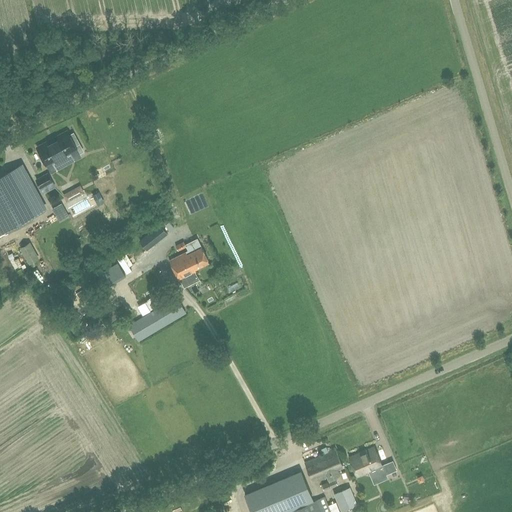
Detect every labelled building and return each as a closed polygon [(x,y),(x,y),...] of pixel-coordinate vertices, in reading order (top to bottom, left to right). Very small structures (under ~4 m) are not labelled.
[(69,135),(67,131),(38,147),(52,172),(80,157),(76,150),(77,150),(75,146),(79,143),(73,133),(69,135)] [(0,233),(45,209),(35,192),(24,198),(9,171),(0,176),(0,233)] [(37,179),(41,187),(52,181),(47,173),(37,179)] [(69,195),(86,187),(82,179),(65,187),(69,195)] [(71,196),(74,201),(89,192),(86,187),(71,196)] [(147,250),(167,234),(159,224),(139,240),(147,250)] [(178,251),(186,247),(183,241),(175,245),(178,251)] [(209,261),(201,247),(193,251),(192,248),(186,251),(186,252),(169,260),(179,279),(196,271),(195,269),(209,261)] [(135,266),(142,284),(163,275),(153,250),(145,254),(148,261),(135,266)] [(139,271),(130,254),(122,258),(131,275),(139,271)] [(146,295),(168,285),(164,276),(142,285),(146,295)] [(114,311),(122,305),(116,298),(108,304),(114,311)] [(138,341),(186,313),(177,298),(129,325),(138,341)] [(369,470),(382,464),(374,445),(349,456),(357,475),(369,470)] [(334,477),(340,474),(338,469),(344,467),(336,449),(328,452),(322,455),(304,462),(312,481),(327,475),(329,481),(322,484),(325,490),(338,484),(334,477)] [(393,459),(382,464),(369,470),(374,482),(388,476),(386,471),(396,467),(393,459)] [(301,469),(248,493),(256,511),(281,511),(294,507),(293,508),(295,511),(331,511),(325,496),(316,500),(316,499),(312,500),(301,469)] [(350,488),(334,494),(341,511),(357,504),(350,488)]
